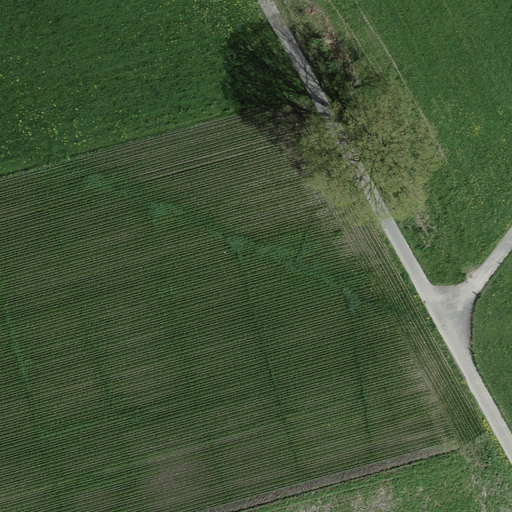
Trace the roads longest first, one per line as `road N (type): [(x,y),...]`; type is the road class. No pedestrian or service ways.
road 1 (track): [(265,0),(440,313)]
road 2 (track): [(511,239),(440,313),(511,446)]
